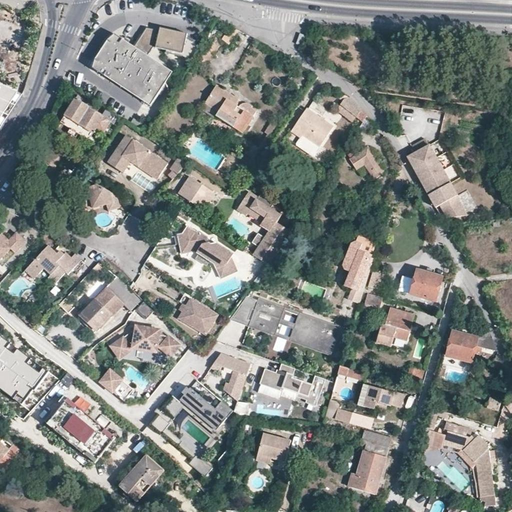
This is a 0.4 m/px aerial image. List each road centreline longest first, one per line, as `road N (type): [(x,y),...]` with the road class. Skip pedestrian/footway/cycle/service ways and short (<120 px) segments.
road 1 (residential): [(472,282),(376,112),(288,46),(285,4)]
road 2 (primary): [(285,4),(511,20)]
road 3 (primary): [(511,9),(339,0)]
road 4 (residential): [(0,197),(102,244),(132,245)]
